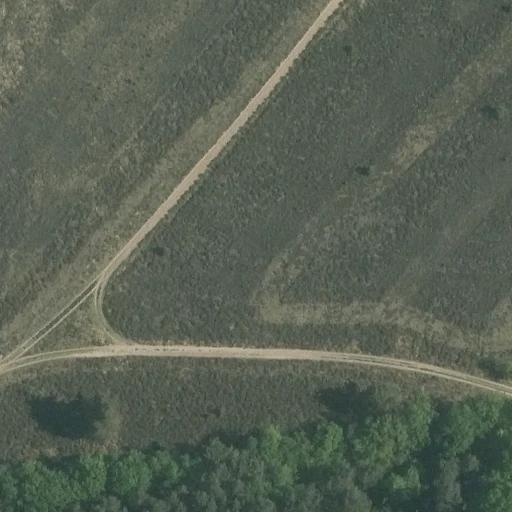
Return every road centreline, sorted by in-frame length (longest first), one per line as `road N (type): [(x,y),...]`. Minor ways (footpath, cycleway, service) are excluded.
road 1 (track): [(339,0),(103,277),(6,365)]
road 2 (track): [(122,351),(387,362),(511,391)]
